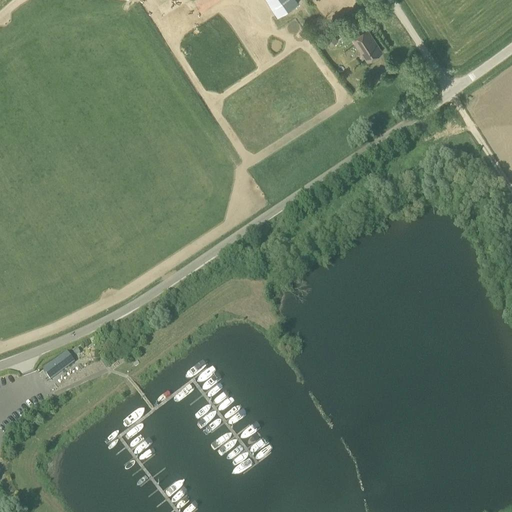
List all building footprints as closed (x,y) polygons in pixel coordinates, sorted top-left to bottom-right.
[(218,0),(193,0),(201,12),(218,0)] [(267,0),(278,17),(298,3),(296,0),(267,0)] [(368,61),(372,58),(382,51),(368,29),(353,38),(368,61)] [(331,45),(339,40),(335,35),(327,40),(331,45)] [(74,363),(67,353),(44,371),(51,380),(74,363)]
